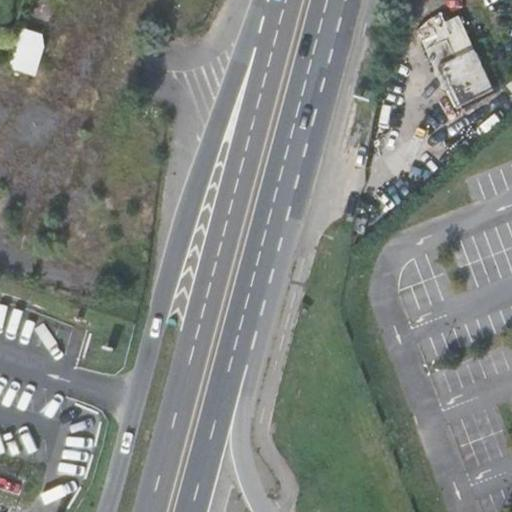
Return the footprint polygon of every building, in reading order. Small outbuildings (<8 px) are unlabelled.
[(0,0),(0,15),(6,17),(11,0),(0,0)] [(423,38),(429,50),(450,41),(458,58),(477,49),(462,19),(423,38)] [(13,67),(36,74),(46,43),(42,42),(44,34),(24,28),(13,67)] [(450,41),(429,50),(448,88),(451,87),(461,107),(496,90),(477,49),(458,58),(450,41)] [(0,222),(0,243),(14,247),(26,206),(7,200),(0,222)]
